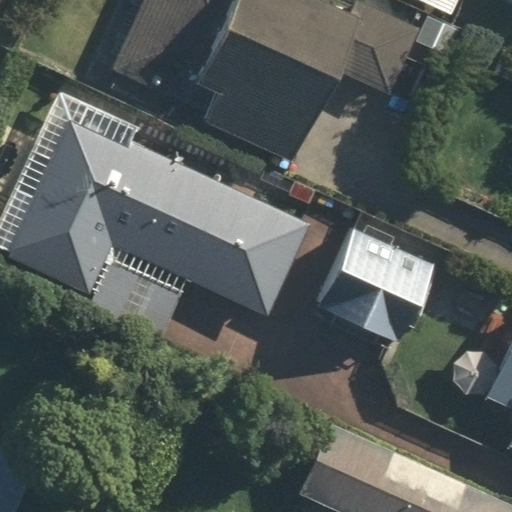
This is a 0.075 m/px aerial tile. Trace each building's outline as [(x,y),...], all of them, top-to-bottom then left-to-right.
[(353,0),(344,0),(342,5),(332,0),(131,0),(96,76),(280,163),(325,70),(378,95),(410,27),(353,0)] [(415,0),(445,13),(451,0),(415,0)] [(52,90),(0,202),(0,254),(87,295),(83,304),(156,338),(182,281),(256,315),(300,221),(130,142),(136,129),(52,90)] [(437,266),(343,221),(303,305),(398,349),(437,266)] [(511,312),(476,393),(511,408),(511,410),(499,440),(511,446),(511,312)] [(511,511),(511,506),(323,420),(292,489),(341,511),(511,511)] [(0,511),(5,511),(29,459),(0,446),(0,511)]
